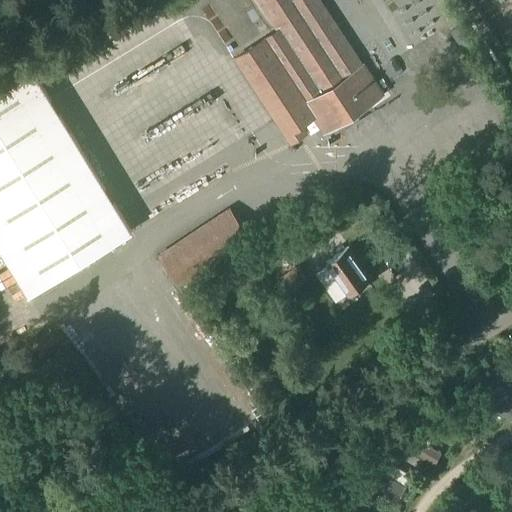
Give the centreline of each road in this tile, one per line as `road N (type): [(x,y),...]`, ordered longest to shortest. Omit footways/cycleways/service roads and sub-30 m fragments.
road 1 (unclassified): [(511,316),(206,511)]
road 2 (unknown): [(210,58),(189,28),(163,20),(66,82),(64,99),(91,143)]
road 3 (unknown): [(485,333),(414,206),(379,170)]
road 4 (unknown): [(103,267),(191,406)]
road 5 (unknown): [(282,163),(146,233)]
road 6 (unknown): [(91,143),(210,58)]
road 7 (unknown): [(282,163),(210,58)]
